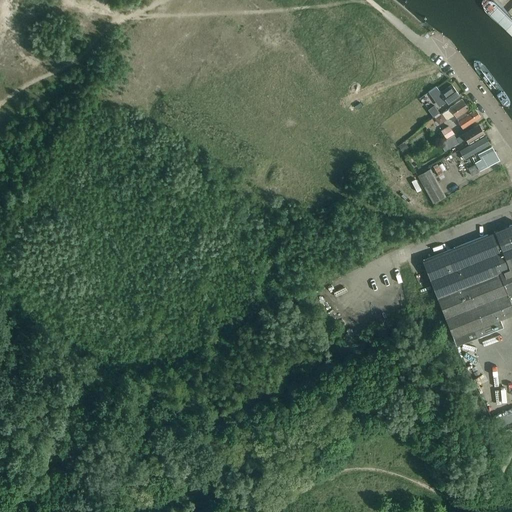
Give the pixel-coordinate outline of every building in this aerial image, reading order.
[(451,84),(440,93),(447,103),(459,95),(451,84)] [(462,99),(454,104),(449,107),(449,108),(436,117),(440,123),(445,119),(448,119),(450,118),(452,121),(456,118),(458,121),(467,115),(464,111),(468,108),(462,99)] [(433,117),(434,116),(438,113),(433,105),(427,110),(433,117)] [(462,128),(472,122),(480,116),(475,109),(467,115),(458,121),(462,128)] [(426,127),(434,123),(431,118),(423,123),(426,127)] [(479,124),(456,138),(458,142),(459,142),(466,138),(468,142),(484,132),(479,124)] [(448,137),(449,137),(453,134),(448,126),(441,130),(446,139),(448,137)] [(449,137),(448,137),(453,145),(458,142),(456,138),(454,134),(453,134),(449,137)] [(464,158),(490,144),(485,136),(459,151),(464,158)] [(486,167),(491,165),(499,160),(492,146),(478,153),(486,167)] [(433,203),(446,196),(431,168),(418,175),(433,203)] [(511,314),(511,294),(511,291),(511,290),(511,224),(422,260),(439,302),(453,338),(473,330),(476,337),(503,327),(500,319),(511,314)] [(359,267),(368,263),(366,259),(357,263),(359,267)] [(374,273),(381,262),(377,259),(370,271),(374,273)] [(344,275),(355,269),(353,265),(342,271),(344,275)] [(357,272),(347,277),(349,282),(360,276),(357,272)] [(335,275),(322,281),(325,286),(338,279),(335,275)] [(493,404),(497,402),(491,389),(487,391),(493,404)] [(511,420),(511,407),(495,415),(500,426),(511,420)]
